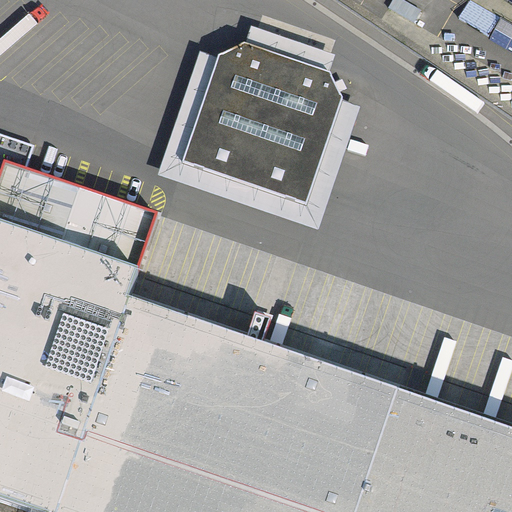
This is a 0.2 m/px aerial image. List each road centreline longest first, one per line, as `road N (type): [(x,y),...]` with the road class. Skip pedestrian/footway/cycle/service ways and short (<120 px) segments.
road 1 (unknown): [(511,158),(321,7),(300,0)]
road 2 (unknown): [(376,259),(511,313)]
